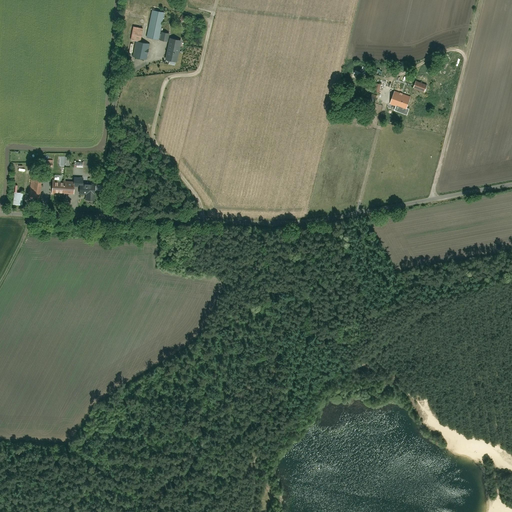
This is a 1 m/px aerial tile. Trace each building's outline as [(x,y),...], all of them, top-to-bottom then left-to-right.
[(153,11),(148,37),(157,39),(162,13),(153,11)] [(141,27),(131,27),(130,40),(140,41),(141,27)] [(160,40),(168,42),(169,32),(161,31),(160,40)] [(165,62),(177,64),(181,41),(169,38),(165,62)] [(133,58),(146,61),(150,44),(136,42),(133,58)] [(414,82),(412,89),(423,93),(426,86),(414,82)] [(411,107),(407,106),(410,97),(392,91),(389,103),(396,106),(395,110),(409,115),(411,107)] [(30,179),(30,200),(40,200),(40,179),(30,179)] [(77,193),(77,200),(95,200),(95,186),(82,186),(82,182),(70,182),(70,183),(52,182),(52,194),(72,195),(72,193),(77,193)] [(13,193),(13,205),(21,206),(22,193),(13,193)]
